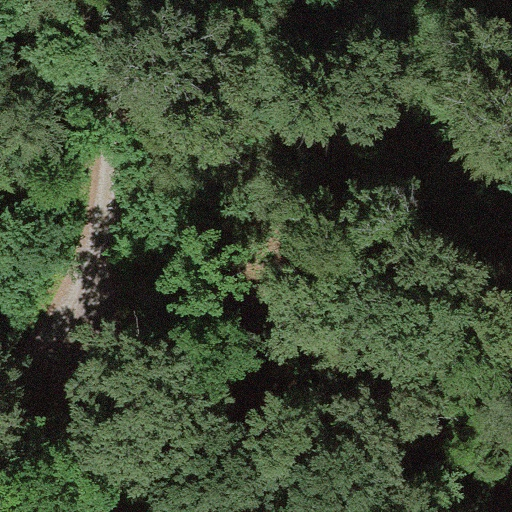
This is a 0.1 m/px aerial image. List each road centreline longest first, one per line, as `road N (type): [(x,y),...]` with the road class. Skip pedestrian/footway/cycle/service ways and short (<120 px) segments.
road 1 (track): [(80,294),(100,258),(116,135),(117,0)]
road 2 (track): [(220,511),(169,444),(111,318),(80,294)]
road 3 (track): [(80,294),(49,341),(0,384)]
